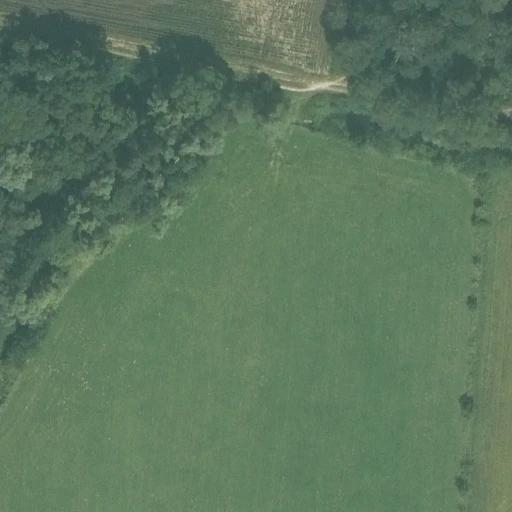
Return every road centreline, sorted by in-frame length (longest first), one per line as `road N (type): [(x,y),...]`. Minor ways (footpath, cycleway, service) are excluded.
road 1 (track): [(330,86),(0,23)]
road 2 (track): [(330,86),(511,115)]
